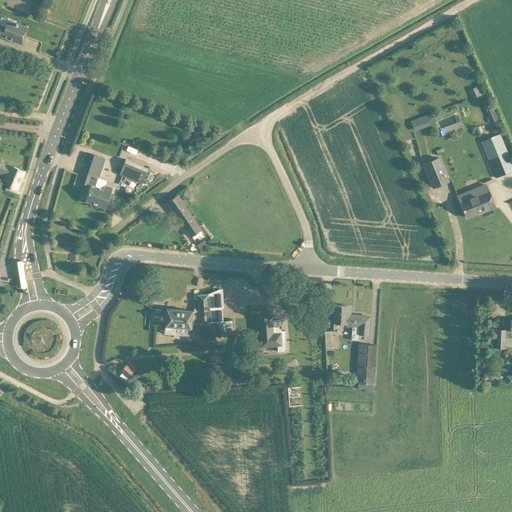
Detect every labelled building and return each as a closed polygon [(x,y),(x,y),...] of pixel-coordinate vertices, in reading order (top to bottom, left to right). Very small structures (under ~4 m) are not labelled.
[(39,0),(8,0),(6,5),(33,15),(39,0)] [(0,25),(0,35),(20,44),(27,27),(8,20),(5,27),(0,25)] [(475,99),(483,95),(478,85),(470,89),(475,99)] [(395,124),(399,123),(405,144),(414,141),(399,91),(386,95),(395,124)] [(429,124),(426,115),(418,118),(422,127),(429,124)] [(481,141),(493,169),(511,161),(499,134),(481,141)] [(90,153),(80,182),(91,186),(86,200),(105,207),(112,188),(106,186),(97,183),(98,177),(100,172),(105,158),(105,157),(90,153)] [(448,181),(438,157),(423,164),(433,188),(448,181)] [(125,159),(119,174),(142,184),(148,169),(125,159)] [(0,178),(0,182),(7,186),(16,190),(24,171),(10,166),(9,166),(0,161),(0,173),(2,174),(0,178)] [(481,193),(460,202),(466,217),(481,211),(481,212),(495,207),(486,185),(479,188),(481,193)] [(191,236),(201,229),(177,196),(167,202),(191,236)] [(209,308),(223,308),(221,289),(208,294),(198,295),(199,310),(192,311),(192,310),(166,308),(164,334),(174,335),(174,338),(179,338),(179,335),(189,336),(189,328),(191,328),(191,324),(200,323),(200,324),(210,323),(209,308)] [(368,334),(368,328),(369,318),(361,318),(361,315),(347,315),(347,306),(334,305),(333,323),(346,323),(346,326),(353,326),(353,332),(358,332),(358,333),(368,334)] [(267,316),(258,317),(261,347),(277,346),(278,351),(286,351),(285,330),(281,331),(280,319),(272,320),(272,318),(267,318),(267,316)] [(214,324),(203,325),(203,340),(215,339),(214,324)] [(511,325),(511,330),(497,330),(496,347),(505,347),(506,336),(511,336),(511,325)] [(336,345),(336,335),(332,335),(331,330),(324,331),(325,350),(332,349),(332,346),(336,345)] [(358,389),(366,389),(365,393),(372,393),(373,384),(374,384),(376,345),(358,344),(356,383),(358,383),(358,389)] [(136,369),(129,363),(122,372),(128,377),(136,369)] [(490,385),(497,377),(492,374),(489,378),(486,376),(483,381),(490,385)]
